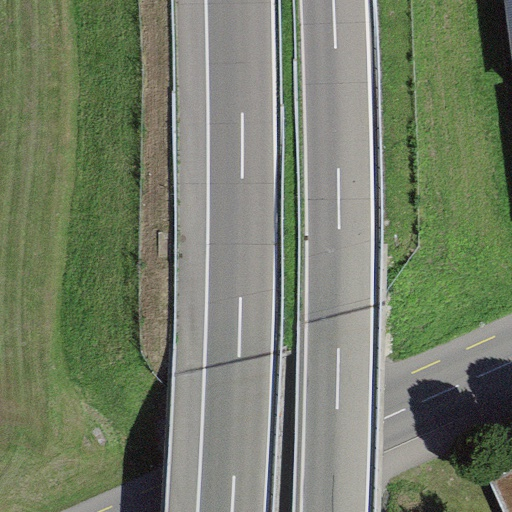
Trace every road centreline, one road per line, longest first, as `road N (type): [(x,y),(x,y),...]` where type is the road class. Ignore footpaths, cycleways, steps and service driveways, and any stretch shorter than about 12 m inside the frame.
road 1 (motorway): [(334,0),(341,316),(335,511)]
road 2 (motorway): [(238,0),(229,511)]
road 3 (primary): [(511,362),(181,511)]
